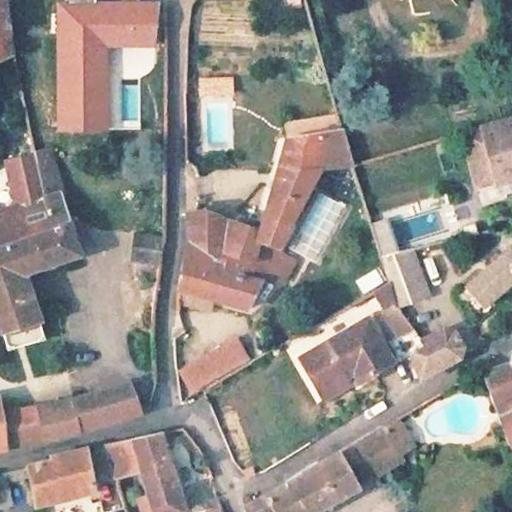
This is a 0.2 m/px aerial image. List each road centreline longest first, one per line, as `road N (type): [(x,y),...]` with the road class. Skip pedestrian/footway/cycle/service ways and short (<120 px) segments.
road 1 (residential): [(196,399),(174,315),(184,0)]
road 2 (residential): [(511,337),(237,490)]
road 3 (residential): [(0,458),(196,399)]
